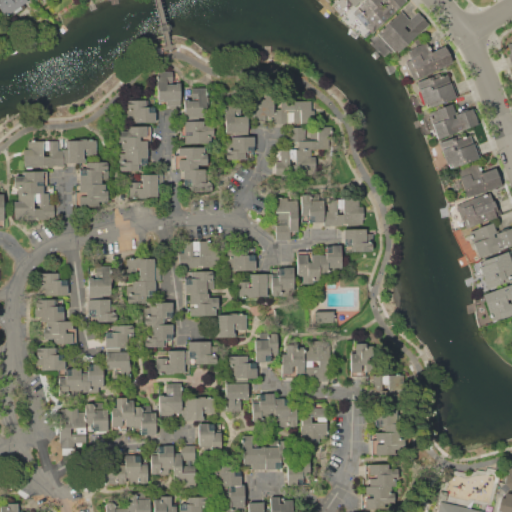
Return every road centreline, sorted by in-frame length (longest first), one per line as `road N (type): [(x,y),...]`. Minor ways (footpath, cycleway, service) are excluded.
road 1 (residential): [(70,511),(27,444),(15,390),(12,291),(23,266),(51,241),(160,225),(230,220),(271,244),(333,236)]
road 2 (residential): [(332,511),(351,465),(355,390),(276,391)]
road 3 (residential): [(444,0),(468,28),(511,136)]
road 4 (residential): [(46,472),(102,447),(179,436)]
